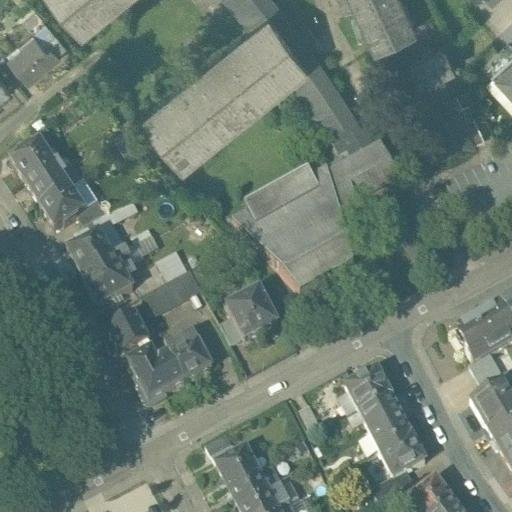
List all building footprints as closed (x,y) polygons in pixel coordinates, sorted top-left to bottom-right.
[(44,0),(79,41),(128,0),(224,0),(250,30),(141,118),(181,168),(290,79),(341,161),(311,179),(308,174),(243,208),(247,215),(231,223),(299,300),(371,261),(356,207),(403,181),(384,144),(372,151),(325,72),(312,54),(284,17),(270,0),(44,0)] [(416,30),(401,0),(337,0),(345,14),(355,9),(374,50),(416,30)] [(36,39),(10,61),(27,82),(58,56),(50,47),(46,50),(36,39)] [(444,49),(408,67),(417,87),(428,82),(435,97),(447,91),(440,76),(454,70),(444,49)] [(511,51),(491,71),(511,94),(511,51)] [(10,90),(0,78),(0,94),(2,97),(10,90)] [(451,100),(447,91),(435,97),(455,141),(422,157),(429,170),(473,147),(463,125),(451,100)] [(469,109),(463,112),(456,97),(451,100),(463,125),(474,120),(469,109)] [(484,142),(474,120),(463,125),(473,147),(484,142)] [(29,148),(17,156),(18,158),(9,164),(24,187),(54,168),(54,167),(39,144),(30,150),(29,148)] [(54,168),(24,187),(39,210),(69,191),(61,179),(64,177),(57,165),(54,167),(54,168)] [(69,191),(39,210),(54,234),(63,228),(64,230),(76,222),(75,220),(84,214),(69,191)] [(97,206),(84,214),(75,220),(76,222),(82,231),(105,219),(97,206)] [(137,264),(159,249),(147,232),(126,246),(137,264)] [(90,241),(89,239),(76,246),(77,248),(66,254),(79,278),(112,260),(99,236),(90,241)] [(175,257),(155,268),(166,287),(179,280),(190,273),(187,265),(181,268),(175,257)] [(112,260),(79,278),(97,312),(132,293),(114,259),(112,260)] [(166,287),(139,301),(150,321),(200,294),(189,275),(179,280),(166,287)] [(258,291),(225,310),(231,322),(242,342),(244,346),(278,327),(258,291)] [(511,300),(501,306),(511,325),(511,300)] [(511,325),(501,306),(457,331),(468,350),(464,352),(473,367),(490,358),(511,345),(511,325)] [(231,322),(219,328),(230,349),(242,342),(231,322)] [(135,332),(114,344),(125,364),(151,351),(141,333),(137,335),(135,332)] [(195,339),(189,337),(174,346),(171,342),(163,346),(168,355),(184,386),(212,372),(195,339)] [(168,355),(156,361),(151,351),(125,364),(138,388),(137,392),(144,405),(146,406),(147,407),(149,407),(151,407),(164,400),(166,402),(167,401),(165,397),(184,386),(168,355)] [(490,358),(473,367),(469,369),(481,389),(501,377),(490,358)] [(377,373),(345,389),(358,415),(389,399),(390,399),(377,373)] [(511,399),(503,385),(471,405),(486,430),(484,431),(491,443),(492,442),(491,442),(511,429),(511,399)] [(389,399),(358,415),(369,435),(400,419),(390,399),(389,399)] [(318,429),(309,411),(299,416),(309,434),(318,429)] [(400,419),(369,435),(379,455),(410,439),(400,419)] [(511,429),(491,442),(492,442),(498,452),(500,451),(511,473),(511,429)] [(410,439),(379,455),(393,481),(405,474),(424,464),(411,438),(410,439)] [(226,440),(204,451),(210,461),(231,450),(226,440)] [(245,453),(215,469),(228,494),(258,478),(245,453)] [(393,481),(373,491),(380,505),(411,485),(405,474),(393,481)] [(258,478),(228,494),(238,511),(267,496),(258,478)] [(435,482),(407,503),(413,511),(438,511),(451,503),(435,482)] [(267,496),(238,511),(237,511),(281,511),(289,508),(280,489),(267,496)] [(457,511),(451,503),(438,511),(457,511)]
